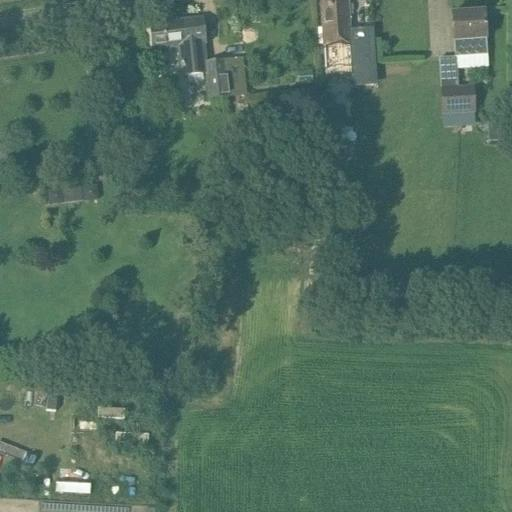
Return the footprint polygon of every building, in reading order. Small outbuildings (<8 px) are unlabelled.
[(347,0),(319,0),(324,72),(326,72),(326,71),(368,68),(369,81),(371,81),(367,31),(350,32),(347,0)] [(454,59),(487,57),(484,12),(451,14),(454,59)] [(202,43),(205,43),(202,19),(150,25),(153,49),(179,46),(182,77),(204,75),(207,100),(229,97),(225,60),(204,62),(202,43)] [(475,114),(473,88),(458,89),(440,90),(443,129),(466,128),(465,115),(475,114)] [(290,143),(289,124),(269,125),(270,144),(290,143)] [(13,155),(0,145),(0,164),(5,167),(13,155)] [(325,195),(337,195),(337,181),(325,181),(325,195)] [(97,186),(82,187),(83,197),(89,202),(98,200),(97,186)] [(333,197),(333,208),(349,208),(349,197),(333,197)]
